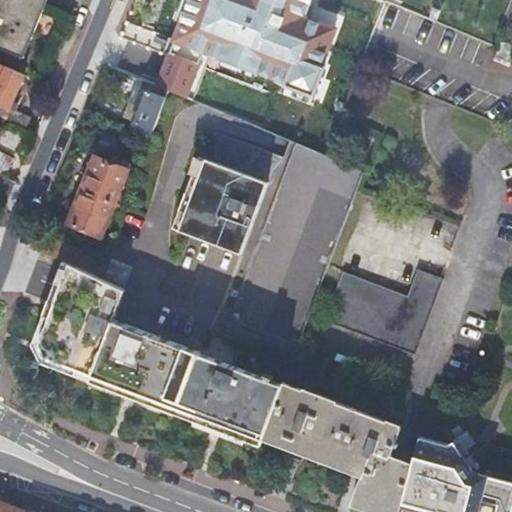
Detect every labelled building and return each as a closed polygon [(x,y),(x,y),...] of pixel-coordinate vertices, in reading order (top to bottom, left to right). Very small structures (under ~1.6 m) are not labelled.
[(0,0),(0,50),(21,59),(46,0),(0,0)] [(187,0),(156,86),(191,99),(204,64),(310,103),(337,27),(305,16),(311,0),(187,0)] [(511,48),(501,44),(493,62),(508,67),(511,56),(511,48)] [(25,75),(0,64),(0,106),(8,110),(25,75)] [(145,90),(165,98),(168,91),(156,86),(138,78),(128,103),(139,107),(145,90)] [(145,90),(139,107),(130,129),(151,137),(165,98),(145,90)] [(0,153),(0,172),(6,176),(13,160),(0,153)] [(81,191),(120,206),(122,201),(116,199),(127,171),(94,157),(81,191)] [(191,197),(178,232),(183,233),(190,236),(241,254),(267,182),(209,161),(204,159),(191,197)] [(118,211),(120,206),(81,191),(68,224),(101,237),(112,208),(118,211)] [(74,267),(97,277),(102,265),(80,254),(81,252),(46,238),(40,253),(69,265),(74,267)] [(220,423),(263,438),(283,383),(273,380),(274,376),(265,373),(264,376),(206,355),(154,336),(140,331),(110,319),(112,314),(121,288),(104,281),(97,277),(74,267),(69,265),(58,295),(52,310),(38,346),(42,347),(117,374),(181,398),(178,407),(220,423)] [(407,295),(342,272),(324,321),(347,329),(382,342),(416,354),(443,278),(417,268),(407,295)] [(131,390),(178,407),(181,398),(117,374),(42,347),(38,346),(41,350),(45,359),(111,383),(131,390)] [(325,397),(284,382),(283,383),(263,438),(298,451),(307,454),(346,468),(358,472),(364,475),(355,503),(380,511),(398,511),(412,462),(403,458),(392,455),(402,426),(362,411),(325,397)] [(451,434),(422,427),(420,434),(442,439),(451,434)] [(511,511),(511,470),(477,462),(476,461),(470,452),(468,448),(467,447),(466,445),(463,441),(458,432),(456,430),(451,434),(442,439),(420,434),(412,462),(398,511),(511,511)] [(462,430),(458,432),(463,441),(466,445),(470,442),(462,430)] [(470,452),(476,461),(480,458),(472,446),(468,448),(470,452)] [(0,511),(28,511),(0,501),(0,511)]
